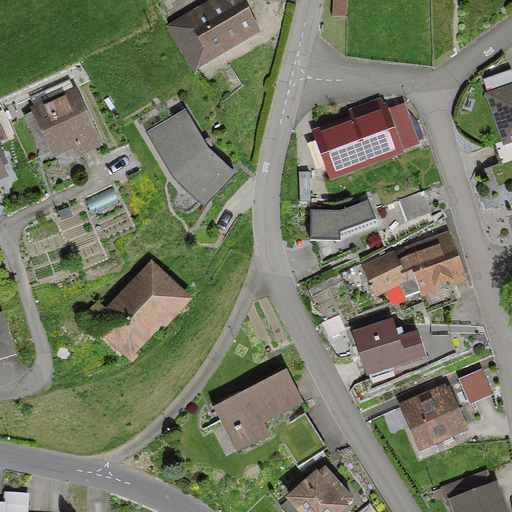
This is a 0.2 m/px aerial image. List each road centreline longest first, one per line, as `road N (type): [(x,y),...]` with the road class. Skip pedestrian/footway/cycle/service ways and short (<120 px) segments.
road 1 (residential): [(511,417),(427,82)]
road 2 (unknown): [(0,395),(33,389),(43,371),(9,243),(13,229),(95,186)]
road 3 (residential): [(96,474),(171,431),(226,356),(271,258)]
road 4 (residential): [(403,511),(346,416),(271,258)]
road 5 (residential): [(271,258),(269,182),(290,68)]
road 6 (residential): [(290,68),(427,82)]
